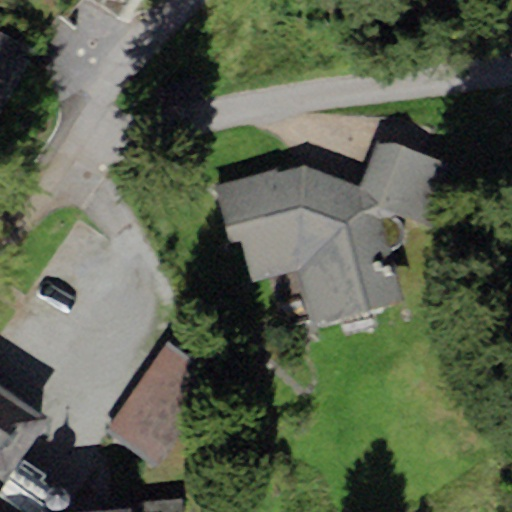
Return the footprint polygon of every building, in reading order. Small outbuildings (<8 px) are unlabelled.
[(0,102),(30,48),(0,31),(0,102)] [(210,101),(204,83),(162,97),(168,116),(210,101)] [(378,140),(357,188),(378,204),(380,210),(434,224),(454,166),(378,140)] [(276,169),(213,187),(228,242),(240,239),(251,283),(287,274),(294,295),(300,294),(309,328),(402,303),(380,210),(378,204),(357,188),(303,167),(278,172),(276,169)] [(154,461),(207,373),(160,345),(107,433),(154,461)] [(44,438),(54,422),(0,388),(0,484),(40,435),(44,438)]
